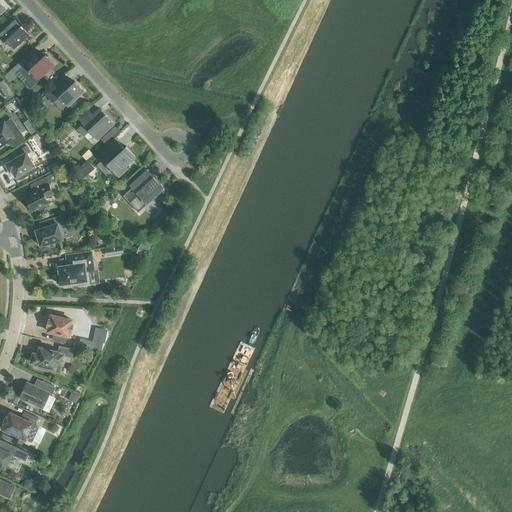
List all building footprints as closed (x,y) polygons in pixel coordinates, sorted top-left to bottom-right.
[(0,38),(3,42),(5,40),(14,49),(29,35),(21,26),(23,24),(16,17),(0,30),(0,38)] [(45,55),(31,67),(27,63),(16,73),(24,82),(33,74),(38,79),(43,74),(44,75),(50,70),(49,69),(54,64),(52,62),(53,61),(48,56),(47,57),(45,55)] [(53,102),(59,96),(68,105),(69,104),(72,107),(77,102),(75,99),(84,91),(75,82),(70,86),(64,78),(46,94),(53,102)] [(3,80),(0,82),(0,88),(8,100),(14,95),(3,80)] [(28,95),(21,102),(28,109),(35,103),(28,95)] [(79,119),(84,124),(77,130),(83,136),(90,130),(97,139),(113,124),(100,109),(91,117),(86,112),(79,119)] [(7,126),(4,122),(0,124),(0,147),(10,140),(14,146),(25,139),(15,124),(9,129),(7,126)] [(32,124),(26,128),(31,135),(37,131),(32,124)] [(42,132),(34,136),(38,142),(45,137),(42,132)] [(115,139),(101,152),(109,161),(107,163),(118,176),(127,168),(125,166),(135,157),(126,146),(122,149),(120,146),(121,146),(115,139)] [(27,146),(16,152),(19,157),(6,164),(10,171),(12,169),(16,176),(23,172),(24,173),(24,174),(35,169),(34,168),(26,154),(30,152),(27,146)] [(88,150),(82,156),(87,161),(93,155),(88,150)] [(60,160),(53,163),(56,170),(63,166),(60,160)] [(89,163),(76,174),(79,177),(92,166),(89,163)] [(53,173),(34,182),(37,189),(24,195),(32,211),(38,209),(39,211),(46,207),(45,205),(48,203),(45,198),(53,194),(48,184),(57,180),(53,173)] [(144,174),(130,187),(131,188),(123,196),(133,206),(138,202),(141,206),(158,191),(156,188),(160,184),(153,177),(149,180),(144,174)] [(80,209),(83,217),(91,215),(89,206),(80,209)] [(73,209),(64,212),(66,219),(75,216),(73,209)] [(55,241),(62,239),(57,223),(63,222),(61,215),(48,219),(50,226),(35,230),(37,236),(35,237),(38,244),(40,243),(40,246),(48,243),(48,245),(56,243),(55,241)] [(145,239),(137,249),(145,254),(152,244),(145,239)] [(122,245),(113,247),(114,254),(123,253),(122,245)] [(94,270),(91,252),(71,255),(72,255),(73,264),(68,265),(68,264),(68,265),(58,266),(59,274),(59,275),(56,277),(57,283),(60,284),(63,284),(64,288),(73,287),(73,283),(89,280),(88,271),(94,270)] [(50,320),(48,319),(47,326),(49,326),(48,331),(54,333),(52,340),(65,343),(67,336),(68,336),(69,331),(71,332),(73,325),(70,325),(71,320),(63,318),(64,315),(56,313),(56,316),(51,315),(50,320)] [(89,341),(88,348),(95,349),(97,343),(89,341)] [(63,355),(71,357),(73,350),(59,346),(58,352),(40,348),(38,355),(33,354),(32,362),(36,363),(36,364),(37,364),(36,368),(44,370),(45,366),(55,368),(56,362),(61,363),(63,355)] [(48,394),(51,396),(55,388),(39,380),(37,386),(35,385),(34,387),(27,383),(20,397),(27,401),(26,403),(34,406),(35,404),(40,407),(43,400),(45,401),(48,394)] [(71,393),(68,399),(76,403),(79,396),(71,393)] [(25,438),(31,441),(33,440),(38,428),(38,426),(35,425),(38,418),(24,411),(21,418),(10,413),(8,418),(6,417),(4,423),(5,424),(3,429),(25,439),(25,438)] [(2,434),(0,438),(12,443),(14,439),(2,434)] [(11,454),(25,461),(29,453),(3,441),(2,441),(3,441),(0,446),(0,466),(5,468),(11,454)] [(0,493),(9,498),(15,486),(0,479),(0,493)]
